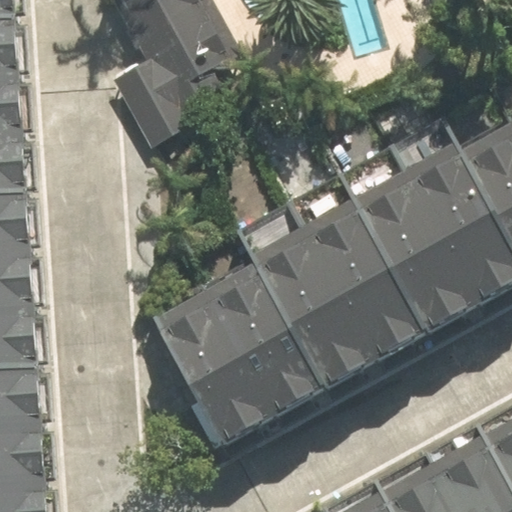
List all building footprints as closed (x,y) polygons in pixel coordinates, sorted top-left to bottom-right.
[(0,0),(0,38),(15,37),(13,0),(0,0)] [(121,0),(118,2),(150,64),(117,82),(151,147),(201,122),(194,107),(218,95),(208,76),(228,66),(193,0),(121,0)] [(0,214),(27,212),(15,37),(0,38),(0,214)] [(511,251),(511,140),(465,165),(511,251)] [(427,344),(511,298),(511,251),(465,165),(360,221),(427,344)] [(0,390),(38,388),(27,212),(0,214),(0,390)] [(322,400),(427,344),(360,221),(255,277),(322,400)] [(217,456),(322,400),(255,277),(150,333),(217,456)] [(0,511),(46,511),(38,388),(0,390),(0,511)] [(511,496),(511,412),(476,432),(511,496)] [(387,511),(511,511),(511,496),(476,432),(374,489),(387,511)] [(387,511),(374,489),(333,511),(387,511)]
